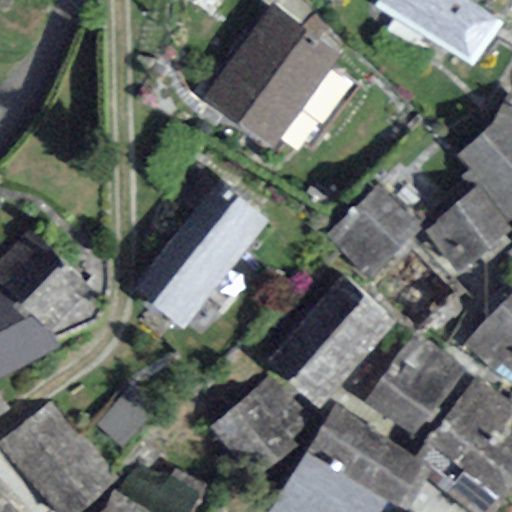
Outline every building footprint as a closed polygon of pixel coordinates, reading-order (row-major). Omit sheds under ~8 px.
[(472,70),(503,24),(465,0),(379,0),(375,7),(472,70)] [(273,6),(203,99),(272,149),(341,56),(273,6)] [(511,114),(456,156),(469,171),(457,180),(470,193),(477,186),(506,223),(511,217),(511,114)] [(219,183),(179,232),(231,272),(269,222),(219,183)] [(325,236),(367,279),(419,229),(377,186),(325,236)] [(424,232),(457,272),(511,230),(506,223),(477,186),(470,193),(424,232)] [(51,333),(91,290),(28,232),(0,261),(0,286),(7,293),(0,296),(0,377),(60,348),(51,333)] [(133,291),(184,331),(231,272),(179,232),(133,291)] [(396,319),(346,274),(269,359),(319,404),(396,319)] [(485,307),(457,278),(416,319),(445,347),(485,307)] [(511,292),(465,345),(494,371),(501,364),(511,373),(511,292)] [(412,332),(366,401),(413,433),(459,364),(412,332)] [(271,380),(212,426),(242,464),(253,455),(264,469),(299,442),(288,427),(300,418),(271,380)] [(511,405),(474,380),(416,455),(426,480),(472,511),(492,511),(511,486),(511,405)] [(129,383),(93,425),(119,448),(156,407),(129,383)] [(0,415),(9,409),(0,397),(0,415)] [(0,448),(55,511),(76,511),(116,478),(51,402),(0,445),(0,448)] [(389,501),(407,511),(422,485),(410,457),(365,430),(370,424),(334,406),(304,449),(389,501)] [(265,511),(382,511),(389,501),(304,449),(265,511)] [(192,511),(207,483),(176,468),(162,484),(138,466),(101,511),(192,511)] [(0,511),(20,511),(0,493),(0,511)]
